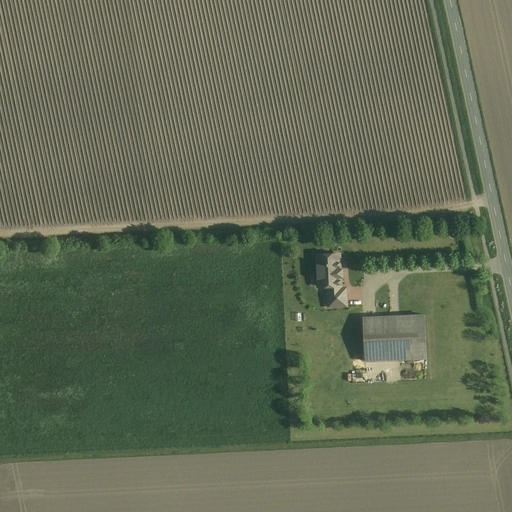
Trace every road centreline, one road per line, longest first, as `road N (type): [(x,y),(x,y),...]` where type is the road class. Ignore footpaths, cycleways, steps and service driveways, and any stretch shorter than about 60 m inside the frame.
road 1 (track): [(492,200),(446,213),(0,233)]
road 2 (tertiary): [(450,0),(511,291)]
